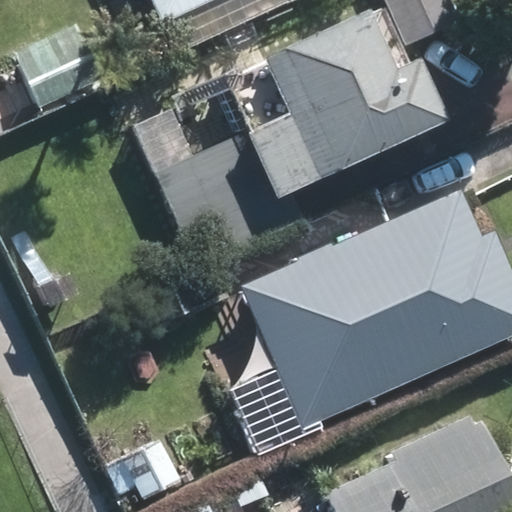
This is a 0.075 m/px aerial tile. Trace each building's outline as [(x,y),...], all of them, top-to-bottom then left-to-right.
[(141,0),(155,28),(216,0),(141,0)] [(446,0),(379,0),(402,48),(457,23),(446,0)] [(297,189),(432,126),(405,65),(378,76),(353,18),(254,61),(278,117),(236,136),(238,140),(165,171),(191,234),(224,221),(236,251),(310,218),(297,189)] [(84,77),(59,24),(0,52),(26,106),(84,77)] [(299,430),(511,334),(511,289),(487,234),(475,240),(452,190),(352,234),(234,287),(299,430)] [(61,296),(49,272),(22,284),(33,309),(61,296)] [(456,426),(451,416),(371,454),(375,464),(307,496),(314,511),(501,511),(460,425),(456,426)]
